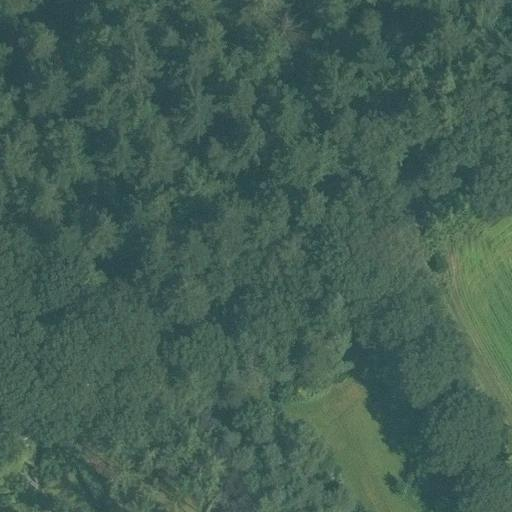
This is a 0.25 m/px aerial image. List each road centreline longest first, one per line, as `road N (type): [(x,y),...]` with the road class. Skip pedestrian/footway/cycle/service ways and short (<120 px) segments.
road 1 (unclassified): [(0,443),(511,150)]
road 2 (track): [(400,212),(510,418)]
road 3 (track): [(152,354),(241,511)]
